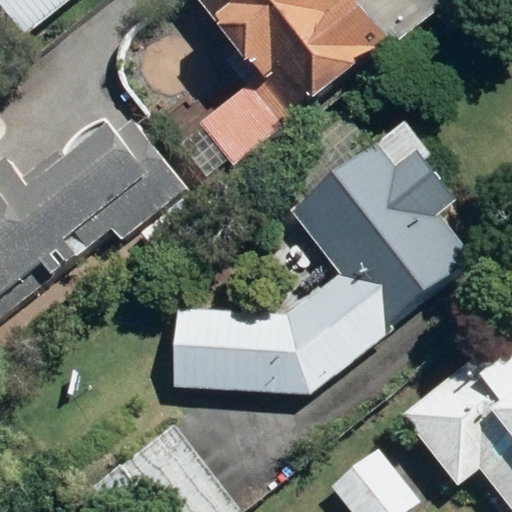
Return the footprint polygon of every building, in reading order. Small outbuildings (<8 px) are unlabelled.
[(23,0),(49,33),(91,0),(23,0)] [(217,0),(274,71),(211,122),(188,140),(226,188),(249,169),(312,119),(317,125),(466,6),(461,0),(217,0)] [(206,187),(149,115),(54,189),(26,154),(0,174),(0,320),(61,272),(70,283),(128,237),(134,244),(206,187)] [(455,219),(476,201),(416,126),(389,149),(308,215),(356,274),(307,316),(191,312),(189,390),(328,395),(488,259),(464,230),(455,219)] [(511,343),(419,419),(475,487),(489,476),(511,503),(511,343)] [(182,422),(96,493),(111,511),(239,511),(250,504),(182,422)] [(418,511),(439,495),(394,442),(339,489),(358,511),(418,511)]
